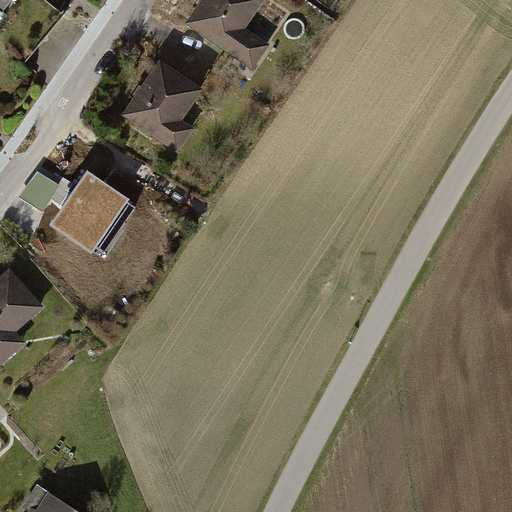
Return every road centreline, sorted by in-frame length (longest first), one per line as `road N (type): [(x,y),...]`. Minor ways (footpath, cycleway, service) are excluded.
road 1 (tertiary): [(274,511),(415,245),(511,91)]
road 2 (residential): [(137,0),(0,189)]
